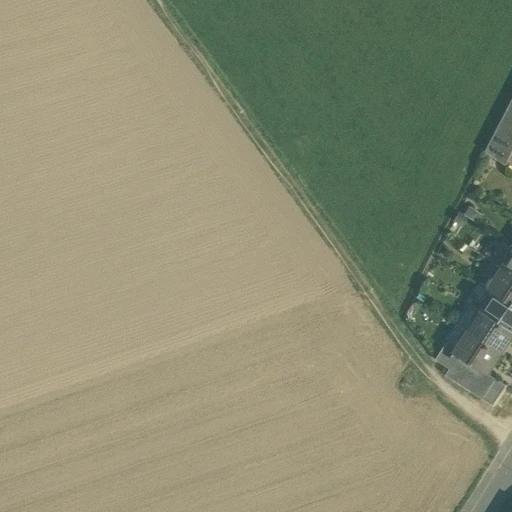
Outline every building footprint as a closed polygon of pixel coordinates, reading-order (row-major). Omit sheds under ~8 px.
[(511,106),(508,105),(503,114),(511,118),(511,106)] [(511,118),(503,114),(499,123),(511,130),(511,118)] [(511,130),(499,123),(494,133),(511,141),(511,130)] [(511,148),(511,141),(494,133),(489,142),(510,153),(511,148)] [(510,153),(489,142),(484,152),(503,165),(510,153)] [(511,249),(500,268),(511,275),(511,249)] [(511,275),(500,268),(487,288),(493,292),(511,303),(511,275)] [(511,303),(493,292),(480,312),(511,333),(511,331),(511,303)] [(511,333),(480,312),(467,332),(498,353),(511,333)] [(498,353),(467,332),(456,348),(454,352),(458,355),(467,361),(476,367),(484,373),(485,373),(498,353)] [(446,342),(434,359),(448,369),(458,355),(454,352),(456,348),(446,342)] [(448,369),(444,375),(454,381),(467,361),(458,355),(448,369)] [(467,361),(454,381),(462,387),(476,367),(467,361)] [(484,373),(476,367),(462,387),(471,393),(484,373)] [(484,373),(471,393),(480,399),(493,379),(485,373),(484,373)] [(493,379),(480,399),(491,406),(504,386),(493,379)]
